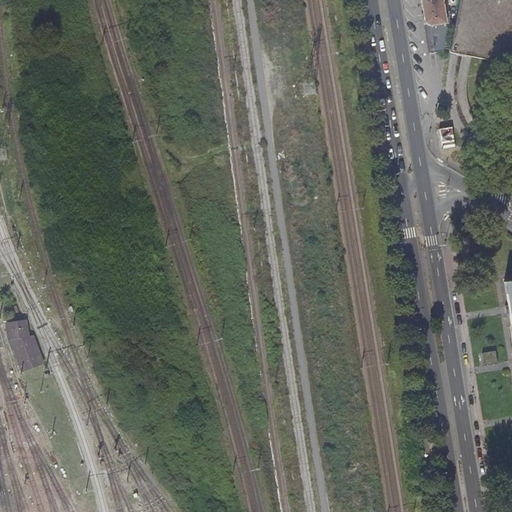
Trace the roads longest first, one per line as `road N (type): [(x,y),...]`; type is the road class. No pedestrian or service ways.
road 1 (primary): [(474,511),(423,185)]
road 2 (primary): [(399,189),(455,511)]
road 3 (primary): [(369,0),(399,189)]
road 4 (primary): [(423,185),(391,0)]
